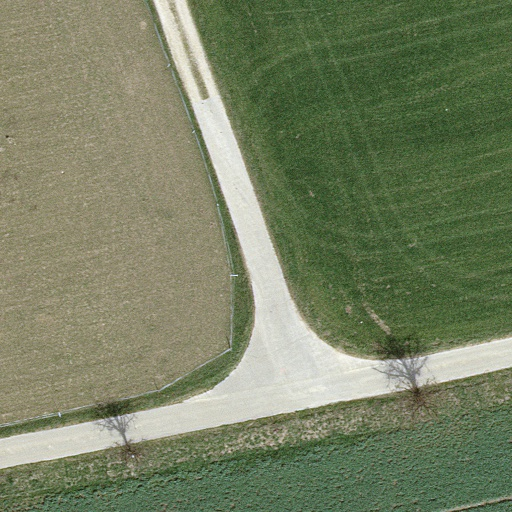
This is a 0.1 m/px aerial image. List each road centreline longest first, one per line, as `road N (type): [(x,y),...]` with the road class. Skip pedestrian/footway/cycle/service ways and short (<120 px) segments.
road 1 (track): [(0,448),(511,348)]
road 2 (track): [(298,393),(159,0)]
